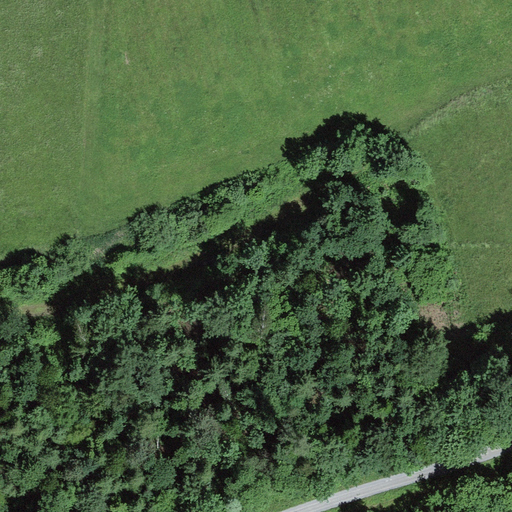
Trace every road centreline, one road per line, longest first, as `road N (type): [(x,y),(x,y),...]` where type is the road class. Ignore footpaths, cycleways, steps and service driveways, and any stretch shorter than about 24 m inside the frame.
road 1 (track): [(511,57),(368,106),(276,189),(0,289)]
road 2 (track): [(511,445),(300,511)]
